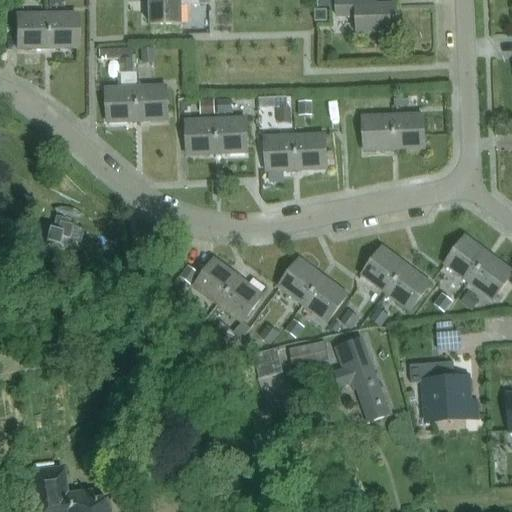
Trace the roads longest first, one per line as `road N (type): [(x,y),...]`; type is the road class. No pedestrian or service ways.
road 1 (residential): [(468,188),(268,225),(207,223),(140,196),(44,115),(0,89)]
road 2 (residential): [(468,188),(463,0)]
